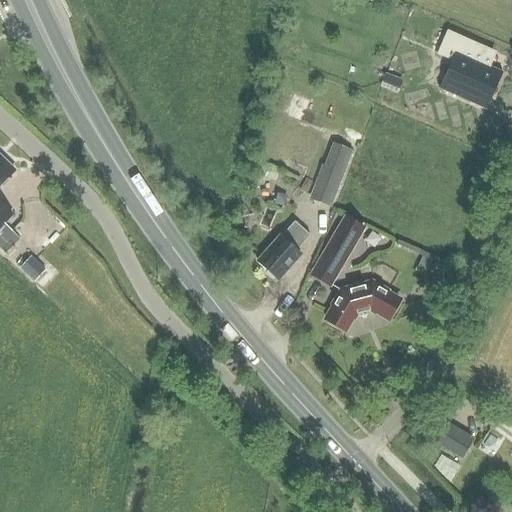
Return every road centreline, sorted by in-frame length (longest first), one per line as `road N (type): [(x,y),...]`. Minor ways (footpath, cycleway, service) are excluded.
road 1 (unclassified): [(353,511),(151,304),(100,205),(0,117)]
road 2 (primary): [(355,461),(194,280),(73,93)]
road 3 (unclassified): [(374,442),(430,382),(492,244)]
